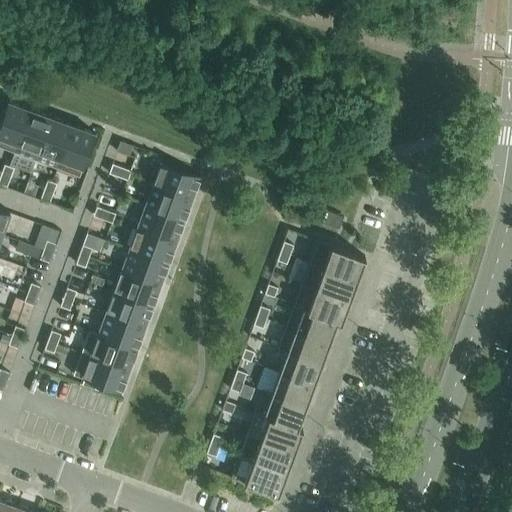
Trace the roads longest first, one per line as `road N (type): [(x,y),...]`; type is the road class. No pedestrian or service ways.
road 1 (secondary): [(511,198),(413,511)]
road 2 (residential): [(323,511),(431,204)]
road 3 (residential): [(78,222),(0,429)]
road 4 (secondary): [(458,511),(511,360)]
